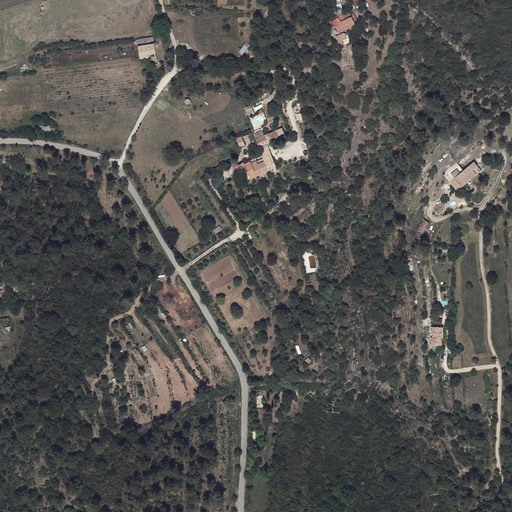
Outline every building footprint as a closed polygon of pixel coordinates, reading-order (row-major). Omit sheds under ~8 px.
[(339,24),(350,18),(349,16),(355,14),(351,6),(355,5),(353,0),(334,10),(330,12),(333,19),(336,17),(339,24)] [(349,16),(350,18),(359,14),(355,5),(351,6),(355,14),(349,16)] [(336,26),(338,32),(346,29),(345,28),(345,27),(345,26),(345,25),(344,24),(343,23),(336,26)] [(338,35),(340,44),(350,42),(348,33),(338,35)] [(240,52),(244,54),(249,46),(245,44),(240,52)] [(138,67),(144,67),(144,64),(148,63),(154,63),(152,52),(148,52),(139,54),(138,47),(136,47),(136,49),(135,49),(138,67)] [(269,129),(258,134),(260,138),(260,139),(271,134),(269,129)] [(248,139),(245,131),(239,133),(242,141),(248,139)] [(271,144),(263,147),(267,158),(261,160),(260,157),(254,159),(259,172),(279,164),(271,144)] [(450,182),(457,190),(481,169),(474,161),(450,182)] [(421,233),(428,223),(424,220),(417,230),(421,233)] [(431,338),(430,345),(441,346),(441,338),(443,338),(443,327),(433,327),(432,338),(431,338)]
